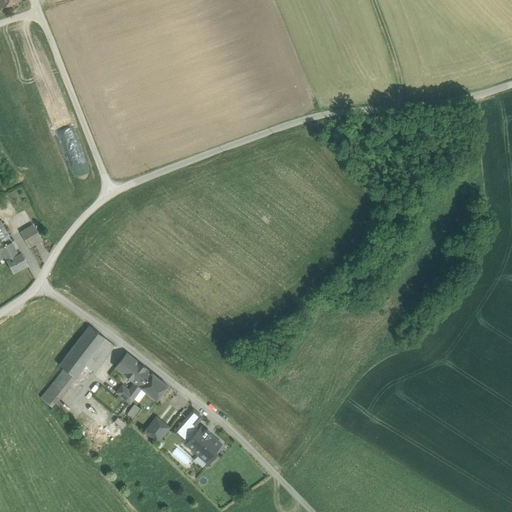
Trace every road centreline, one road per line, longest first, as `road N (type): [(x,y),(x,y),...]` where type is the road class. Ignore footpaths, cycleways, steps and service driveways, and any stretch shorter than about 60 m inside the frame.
road 1 (unclassified): [(112,193),(321,116),(470,99),(511,86)]
road 2 (residential): [(37,285),(217,419),(311,511)]
road 3 (unclassified): [(112,193),(33,0)]
